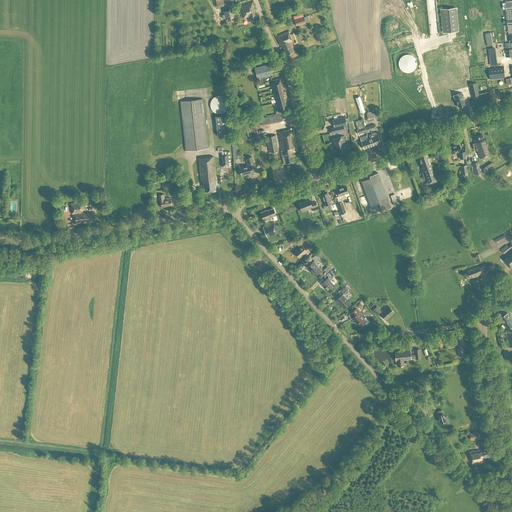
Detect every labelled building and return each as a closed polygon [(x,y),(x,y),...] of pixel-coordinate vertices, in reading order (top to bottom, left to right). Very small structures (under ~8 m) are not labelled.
[(248,22),(256,20),(253,11),(255,10),(252,2),(239,6),(243,18),(247,17),(248,22)] [(459,30),(457,6),(441,7),(442,31),(459,30)] [(236,16),(233,8),(223,11),(226,23),(235,20),(234,16),(236,16)] [(303,16),(293,19),(296,26),(305,23),(303,16)] [(293,42),(288,31),(276,36),(279,44),(281,43),(286,55),(295,51),(291,43),(293,42),(294,44),(296,43),(295,41),(293,42)] [(466,39),(456,39),(457,54),(467,54),(466,39)] [(379,52),(388,49),(385,43),(377,47),(379,52)] [(488,48),(490,61),(491,65),(497,64),(496,60),(497,60),(495,47),(488,48)] [(418,69),(414,53),(399,56),(403,72),(418,69)] [(258,67),(254,68),(257,78),(261,77),(265,77),(269,76),(272,75),(270,64),(266,65),(262,66),(258,67)] [(505,77),(504,67),(489,69),(490,79),(505,77)] [(282,77),(270,81),(271,85),(272,90),(274,95),(275,100),(276,103),(277,104),(278,109),(287,107),(286,103),(288,102),(288,101),(287,99),(287,98),(286,97),(285,92),(285,91),(283,91),(282,88),(284,88),(284,87),(283,84),(282,83),(282,81),(282,77)] [(472,97),(478,96),(476,83),(469,84),(472,97)] [(465,105),(461,93),(453,96),(454,100),(455,99),(458,107),(465,105)] [(212,98),(210,102),(210,106),(211,110),(214,113),(218,114),(222,113),(226,111),(228,108),(228,103),(227,100),(224,97),(220,95),(216,96),(212,98)] [(388,102),(390,108),(407,103),(406,98),(388,102)] [(185,151),(208,148),(202,99),(180,101),(185,151)] [(217,134),(231,133),(229,114),(215,116),(217,134)] [(281,121),(280,115),(260,119),(261,125),(281,121)] [(346,124),(345,117),(333,120),(334,126),(330,127),(332,133),(344,131),(347,130),(346,124)] [(365,131),(364,127),(364,128),(360,119),(354,122),(357,130),(358,134),(365,131)] [(291,152),(297,151),(293,128),(282,130),(282,131),(278,132),(281,150),(284,163),(293,162),(291,152)] [(373,137),(375,144),(380,143),(377,132),(375,133),(375,132),(372,134),(373,137)] [(484,140),(482,134),(474,137),(474,138),(474,140),(475,140),(476,142),(475,143),(476,146),(475,146),(479,158),(490,154),(485,139),(484,140)] [(269,152),(279,151),(276,135),(266,136),(269,152)] [(371,146),(368,138),(367,135),(360,138),(361,141),(364,149),(371,146)] [(347,146),(343,136),(331,140),(335,150),(340,148),(342,154),(348,152),(347,151),(348,150),(346,146),(347,146)] [(461,150),(459,144),(449,147),(451,154),(458,151),(459,152),(460,159),(465,158),(464,152),(461,152),(461,150)] [(221,152),(222,168),(231,167),(229,151),(221,152)] [(431,165),(427,152),(418,155),(422,168),(423,172),(422,173),(424,179),(425,178),(427,185),(429,184),(430,184),(437,182),(436,180),(431,165)] [(215,181),(216,181),(213,156),(198,158),(201,180),(203,182),(204,191),(216,190),(215,185),(216,185),(215,181)] [(248,173),(248,174),(253,173),(251,164),(250,164),(250,163),(253,162),(252,156),(246,158),(248,165),(245,166),(239,167),(241,175),(246,174),(248,173)] [(475,175),(481,173),(478,162),(472,163),(475,175)] [(485,173),(495,167),(492,162),(482,168),(485,173)] [(391,207),(380,179),(378,173),(369,176),(370,178),(361,181),(372,209),(378,207),(379,212),(391,207)] [(345,196),(349,195),(346,186),(336,189),(339,196),(344,194),(345,196)] [(329,206),(331,206),(332,205),(331,203),(327,193),(321,195),(321,196),(322,199),(323,199),(325,205),(328,204),(329,206)] [(171,197),(166,198),(164,198),(164,194),(158,195),(159,199),(160,199),(161,206),(172,205),(171,197)] [(314,211),(319,210),(315,201),(311,203),(309,199),(298,203),(301,211),(312,207),(314,211)] [(82,209),(84,209),(83,201),(71,203),(73,223),(77,223),(81,223),(80,221),(83,220),(84,223),(92,222),(91,220),(95,220),(95,212),(88,213),(88,212),(82,213),(82,209)] [(337,203),(341,214),(345,212),(346,212),(342,202),(341,202),(337,203)] [(273,208),(265,211),(264,211),(260,212),(263,221),(273,217),(276,215),(273,208)] [(346,215),(348,219),(358,216),(355,208),(348,211),(349,214),(346,215)] [(274,222),(262,227),(267,237),(278,233),(274,222)] [(504,254),(511,247),(511,242),(507,246),(506,245),(501,249),(504,254)] [(299,258),(307,251),(310,248),(307,244),(304,247),(302,245),(297,249),(299,250),(295,253),(299,258)] [(511,250),(502,258),(511,269),(511,250)] [(314,263),(320,258),(316,254),(312,258),(314,260),(307,267),(314,276),(321,270),(314,263)] [(481,275),(486,274),(483,265),(472,268),(473,269),(468,270),(470,277),(471,276),(472,278),(478,276),(478,275),(481,274),(481,275)] [(329,279),(334,275),(331,271),(326,274),(329,277),(321,283),(329,292),(335,286),(329,279)] [(343,296),(349,291),(345,287),(341,291),(343,293),(336,300),(343,309),(350,303),(343,296)] [(373,310),(376,314),(379,312),(385,319),(394,312),(389,306),(382,312),(380,311),(381,311),(377,306),(373,310)] [(360,312),(356,308),(348,315),(351,318),(352,319),(359,327),(366,321),(359,312),(360,312)] [(511,326),(511,320),(508,313),(501,317),(507,329),(511,326)] [(458,356),(464,355),(462,344),(464,344),(462,334),(454,335),(456,346),(457,346),(457,348),(458,356)] [(437,349),(444,345),(440,337),(433,340),(437,349)] [(415,356),(410,356),(409,350),(395,352),(396,361),(397,361),(397,365),(403,365),(402,359),(420,358),(419,349),(414,350),(415,356)] [(431,402),(423,406),(424,410),(433,405),(431,402)] [(387,424),(394,417),(389,411),(382,419),(387,424)] [(438,415),(440,422),(443,421),(444,425),(449,423),(447,416),(444,417),(443,413),(442,411),(437,412),(438,415)] [(483,458),(489,457),(487,449),(482,450),(482,449),(470,451),(472,464),(484,462),(483,458)]
